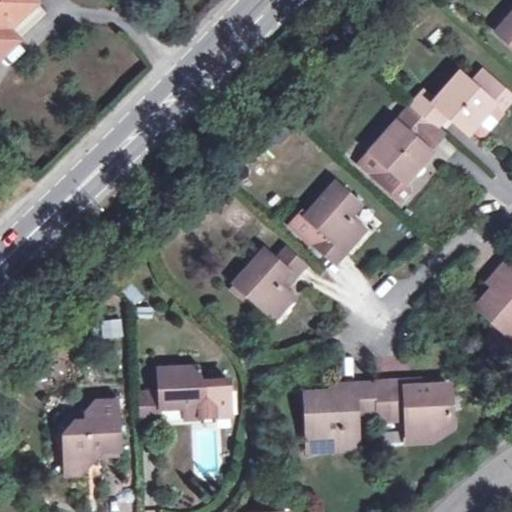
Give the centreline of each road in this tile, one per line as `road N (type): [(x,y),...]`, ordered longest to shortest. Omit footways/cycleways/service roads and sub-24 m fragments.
road 1 (primary): [(0,259),(233,37)]
road 2 (residential): [(391,299),(511,413)]
road 3 (residential): [(511,215),(391,299)]
